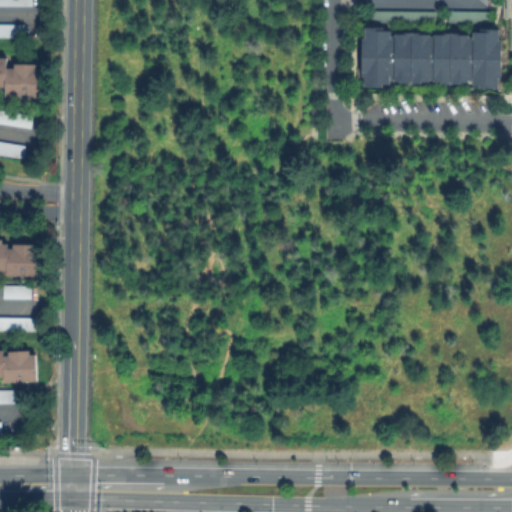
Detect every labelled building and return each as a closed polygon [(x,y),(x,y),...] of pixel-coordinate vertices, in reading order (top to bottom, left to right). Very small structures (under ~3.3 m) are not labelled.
[(434,12),(434,23),(373,22),(373,11),(434,12)] [(490,12),(490,23),(450,23),(450,12),(490,12)] [(0,25),(24,25),(24,37),(0,37),(0,25)] [(390,40),(393,40),(393,33),(430,34),(430,41),(431,41),(431,32),(467,33),(467,41),(474,41),(474,30),(498,30),(497,41),(503,41),(503,75),(498,75),(498,88),(482,88),(482,85),(473,85),(473,75),(467,75),(467,82),(384,82),(383,86),(361,86),(361,28),(384,28),(384,32),(390,32),(390,40)] [(0,58),(6,58),(6,67),(12,67),(12,62),(35,63),(34,67),(42,67),(42,95),(5,95),(6,87),(0,86),(0,58)] [(0,109),(33,116),(31,129),(0,122),(0,109)] [(0,141),(26,146),(23,158),(0,153),(0,141)] [(0,238),(4,239),(4,245),(14,245),(14,239),(39,239),(38,271),(5,270),(5,266),(0,266),(0,238)] [(30,287),(30,299),(5,298),(5,287),(30,287)] [(0,318),(35,319),(35,329),(0,329),(0,318)] [(0,352),(6,353),(6,355),(7,355),(7,349),(30,349),(30,355),(34,355),(34,382),(6,381),(6,379),(2,379),(2,375),(0,374),(0,352)] [(0,390),(19,390),(19,403),(0,403),(0,390)]
